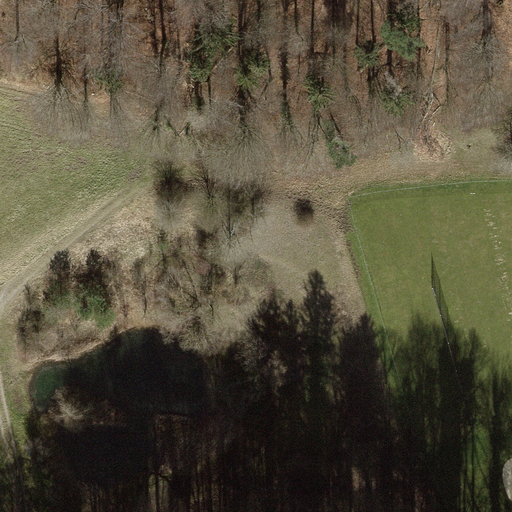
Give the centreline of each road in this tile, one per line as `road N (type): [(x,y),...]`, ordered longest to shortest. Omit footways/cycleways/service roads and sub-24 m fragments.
road 1 (track): [(144,179),(342,177),(380,185),(511,173)]
road 2 (track): [(144,179),(156,162),(149,132),(114,111),(0,89)]
road 3 (track): [(0,321),(29,274),(144,179)]
road 4 (track): [(26,511),(0,379)]
